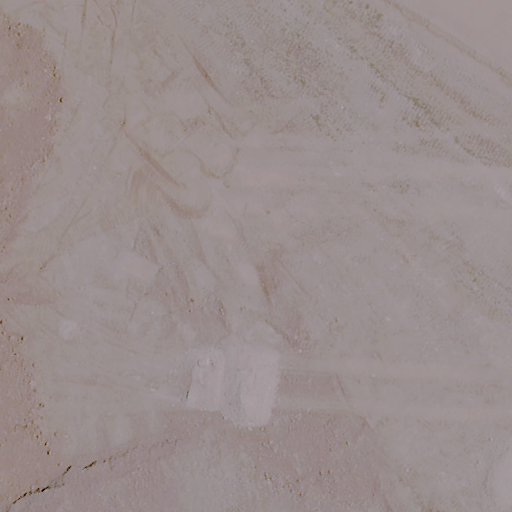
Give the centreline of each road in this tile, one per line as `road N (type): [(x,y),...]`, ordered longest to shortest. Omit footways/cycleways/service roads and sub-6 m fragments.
road 1 (unknown): [(282,511),(0,133)]
road 2 (unknown): [(146,0),(0,92)]
